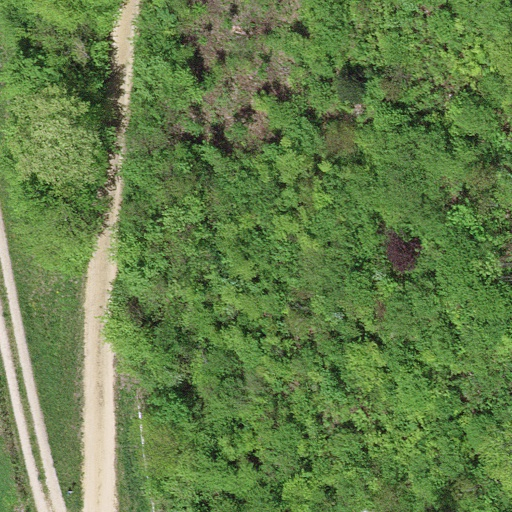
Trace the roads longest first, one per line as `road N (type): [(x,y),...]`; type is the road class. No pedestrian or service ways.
road 1 (track): [(134,0),(106,268),(96,511)]
road 2 (track): [(60,511),(0,235)]
